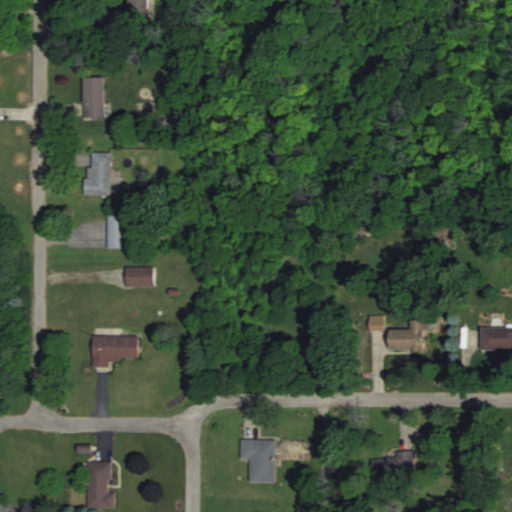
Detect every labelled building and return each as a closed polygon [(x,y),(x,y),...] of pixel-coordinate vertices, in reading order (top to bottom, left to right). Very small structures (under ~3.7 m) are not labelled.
[(104,117),(104,77),(84,77),(84,117),(104,117)] [(111,153),(92,153),(92,168),(85,168),(85,194),(111,194),(111,153)] [(126,215),(107,215),(107,248),(126,248),(126,215)] [(126,267),(126,286),(155,286),(155,267),(126,267)] [(391,328),(391,349),(422,349),(422,319),(412,319),(412,328),(391,328)] [(511,326),(482,326),(482,348),(511,348),(511,326)] [(111,359),(139,359),(139,335),(94,335),(94,367),(111,367),(111,359)] [(250,458),(250,481),(276,481),(276,439),(241,439),(241,458),(250,458)] [(416,476),(416,452),(373,452),(373,476),(416,476)] [(88,507),(115,506),(115,491),(111,491),(111,461),(87,461),(88,507)]
